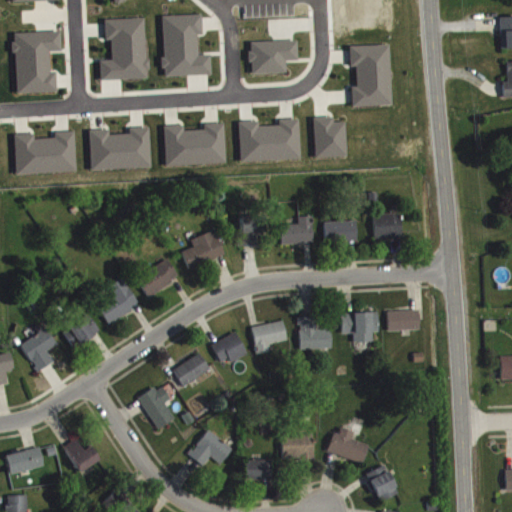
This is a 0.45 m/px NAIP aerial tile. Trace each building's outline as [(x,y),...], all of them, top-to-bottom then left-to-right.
[(12,0),(13,8),(60,6),(60,0),(12,0)] [(110,0),(116,11),(136,0),(110,0)] [(165,82),(212,80),(212,60),(199,60),(199,40),(204,40),(203,20),(162,22),(165,82)] [(503,55),(511,54),(511,22),(502,23),(503,55)] [(102,86),(149,84),(147,24),(106,25),(106,45),(112,45),(113,66),(101,66),(102,86)] [(58,98),(57,77),(51,77),(51,57),(63,57),(62,37),(14,38),(14,58),(17,58),(18,99),(58,98)] [(299,66),(298,46),(251,48),(252,80),(287,79),(287,66),(299,66)] [(393,111),(390,50),(351,52),(351,72),(357,72),(357,92),(352,92),(353,113),(393,111)] [(346,128),(334,128),(334,123),(314,124),(316,164),(348,162),(346,128)] [(302,165),(300,125),(279,125),(280,131),(260,132),(259,127),(239,128),(241,168),(302,165)] [(164,132),(166,172),(227,169),(225,129),(205,130),(205,136),(185,136),(184,131),(164,132)] [(152,173),(150,133),(129,134),(129,140),(110,140),(110,135),(90,136),(92,176),(152,173)] [(77,178),(76,137),(55,138),(55,144),(35,145),(35,140),(16,140),(17,179),(77,178)] [(402,219),(375,220),(376,245),(403,244),(402,219)] [(300,230),(282,230),(282,250),(314,249),(313,222),(300,222),(300,230)] [(242,223),(242,252),(265,251),(264,223),(242,223)] [(326,228),(327,247),(358,246),(358,227),(326,228)] [(192,245),(195,253),(183,257),(189,274),(225,262),(216,236),(192,245)] [(150,303),(181,282),(168,264),(138,285),(150,303)] [(98,312),(110,330),(141,309),(123,283),(108,293),(114,301),(98,312)] [(420,316),(389,317),(389,337),(421,336),(420,316)] [(355,348),(374,347),(373,339),(380,338),(379,318),(342,319),(343,340),(354,339),(355,348)] [(100,337),(89,320),(63,337),(74,354),(100,337)] [(332,355),(331,323),(299,324),(301,356),(332,355)] [(253,332),(257,360),(272,357),(271,349),(288,347),(285,327),(253,332)] [(58,351),(48,334),(22,349),(39,377),(55,368),(48,357),(58,351)] [(212,349),(221,368),(230,364),(232,368),(248,361),(238,338),(212,349)] [(0,391),(9,389),(6,379),(14,377),(10,358),(0,360),(0,391)] [(174,376),(185,393),(212,375),(201,359),(174,376)] [(511,361),(501,362),(502,388),(511,387),(511,361)] [(176,425),(166,409),(172,405),(162,390),(140,404),(159,435),(176,425)] [(370,451),(353,445),(356,437),(342,433),(339,440),(335,439),(329,458),(364,469),(370,451)] [(222,470),(234,455),(210,435),(190,460),(206,473),(213,464),(222,470)] [(283,440),(283,466),(315,465),(314,440),(283,440)] [(83,456),(78,445),(66,451),(78,478),(100,467),(93,451),(83,456)] [(46,472),(41,452),(6,461),(10,480),(46,472)] [(273,466),(246,465),(245,486),(272,487),(273,466)] [(388,505),(399,500),(387,471),(368,479),(378,502),(386,499),(388,505)] [(7,511),(28,511),(28,501),(7,501),(7,511)]
